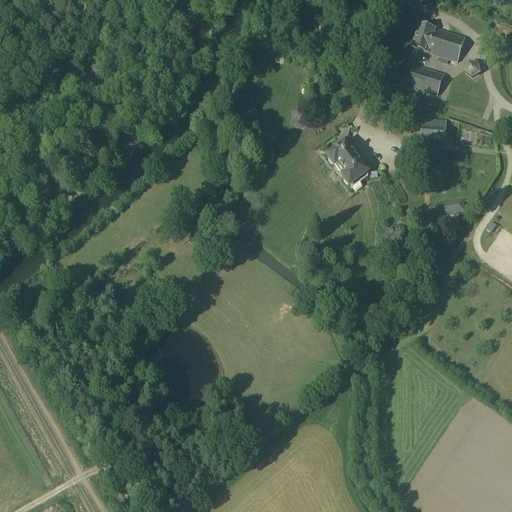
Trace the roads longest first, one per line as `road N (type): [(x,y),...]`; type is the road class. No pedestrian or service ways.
road 1 (track): [(21,511),(94,470),(115,473),(138,511)]
road 2 (unknown): [(390,0),(363,124)]
